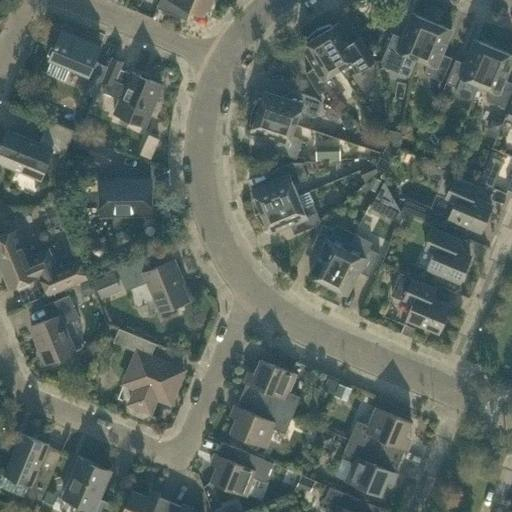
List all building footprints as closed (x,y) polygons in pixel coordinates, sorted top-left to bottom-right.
[(207,8),(210,0),(157,0),(155,5),(184,18),(189,8),(202,13),(205,7),(207,8)] [(417,58),(433,21),(414,13),(404,37),(393,32),(381,60),(383,61),(382,65),(399,72),(406,54),(417,58)] [(441,52),(451,28),(433,21),(417,58),(428,63),(424,73),(442,80),(452,57),(441,52)] [(317,28),(341,68),(340,68),(346,78),(374,61),(361,39),(350,45),(337,23),(332,26),(331,23),(317,28)] [(330,74),(341,68),(317,28),(316,28),(316,29),(306,38),(307,40),(303,43),(316,66),(306,72),(319,94),(336,83),(330,74)] [(95,60),(101,46),(62,29),(50,58),(52,59),(46,72),(65,80),(70,67),(88,74),(82,90),(95,95),(102,80),(108,66),(95,60)] [(480,84),(495,47),(477,39),(467,63),(456,59),(446,82),(464,90),(469,80),(480,84)] [(511,82),(504,79),(511,58),(511,53),(495,47),(480,84),(491,89),(487,99),(505,107),(511,89),(511,82)] [(108,66),(102,80),(107,82),(103,91),(121,98),(114,113),(116,114),(117,110),(145,122),(144,125),(145,126),(162,84),(132,71),(131,73),(121,68),(124,62),(112,57),(108,66)] [(322,101),(316,97),(293,89),(289,100),(264,92),(262,97),(259,96),(252,109),(296,124),(300,112),(310,115),(317,115),(322,101)] [(338,111),(343,106),(336,97),(330,102),(338,111)] [(292,135),(296,124),(252,109),(252,110),(250,124),(253,125),(251,130),(276,138),(272,150),(296,158),(303,139),(292,135)] [(65,153),(75,130),(49,119),(39,142),(8,129),(0,147),(0,162),(40,179),(53,149),(65,153)] [(108,160),(113,148),(84,135),(78,147),(108,160)] [(336,151),(323,151),(322,159),(336,159),(336,151)] [(294,183),(309,177),(302,161),(292,161),(273,169),(278,180),(253,190),(255,197),(253,198),(255,212),(255,213),(299,195),(294,183)] [(366,182),(372,176),(379,171),(374,164),(360,170),(366,182)] [(382,181),(372,176),(367,187),(376,192),(382,181)] [(473,198),(478,187),(455,177),(446,198),(455,201),(449,217),(481,230),(492,205),(473,198)] [(101,215),(152,213),(151,178),(100,179),(101,215)] [(314,202),(304,206),(299,195),(255,213),(256,213),(264,225),(266,224),(269,231),(290,222),(295,233),(316,225),(321,220),(314,202)] [(54,219),(62,216),(57,205),(50,208),(54,219)] [(411,214),(402,210),(396,224),(405,227),(411,214)] [(322,251),(310,275),(328,284),(347,248),(352,238),(355,233),(337,224),(335,229),(323,223),(312,246),(322,251)] [(452,248),(457,237),(434,227),(425,248),(435,252),(428,267),(461,280),(471,256),(452,248)] [(45,251),(30,258),(17,228),(0,235),(0,259),(4,269),(2,270),(9,288),(41,275),(49,294),(87,278),(79,259),(52,270),(45,251)] [(347,248),(328,284),(346,293),(358,270),(368,275),(380,253),(369,247),(372,242),(355,233),(352,238),(347,248)] [(175,259),(152,268),(147,255),(117,267),(126,290),(147,281),(160,312),(189,299),(180,276),(181,275),(175,259)] [(122,290),(115,272),(96,279),(104,298),(122,290)] [(431,299),(436,288),(401,273),(392,294),(413,303),(407,318),(439,331),(450,307),(431,299)] [(86,294),(92,291),(88,281),(82,284),(86,294)] [(64,324),(79,318),(70,294),(44,305),(50,318),(31,326),(46,363),(75,351),(64,324)] [(151,356),(156,343),(120,327),(114,341),(138,351),(125,382),(137,387),(130,403),(133,404),(132,406),(134,410),(143,414),(147,412),(148,410),(150,411),(157,396),(170,401),(184,370),(151,356)] [(289,391),(296,373),(261,358),(252,382),(247,380),(242,393),(293,414),(301,396),(289,391)] [(332,391),(337,380),(328,376),(323,387),(332,391)] [(286,432),(293,414),(242,393),(237,406),(241,408),(231,431),(266,446),(274,428),(286,432)] [(402,445),(411,421),(376,407),(369,425),(357,420),(349,438),(400,460),(406,446),(402,445)] [(47,444),(47,443),(23,433),(7,471),(31,481),(25,494),(41,501),(62,451),(47,444)] [(395,473),(400,460),(349,438),(342,457),(353,462),(346,479),(381,494),(391,471),(395,473)] [(266,481),(274,462),(223,441),(217,455),(221,456),(212,480),(247,494),(254,476),(266,481)] [(81,459),(82,457),(81,457),(64,498),(65,498),(66,496),(87,505),(84,511),(110,511),(114,503),(99,497),(111,469),(110,469),(109,471),(81,459)] [(378,511),(381,507),(330,486),(322,505),(333,510),(332,511),(378,511)] [(156,499),(146,496),(132,490),(123,511),(165,511),(170,501),(157,495),(156,499)] [(46,506),(51,493),(46,491),(42,501),(41,503),(46,506)] [(213,506),(216,511),(233,511),(228,500),(213,506)] [(184,506),(182,506),(170,501),(165,511),(185,511),(182,510),(184,506)]
